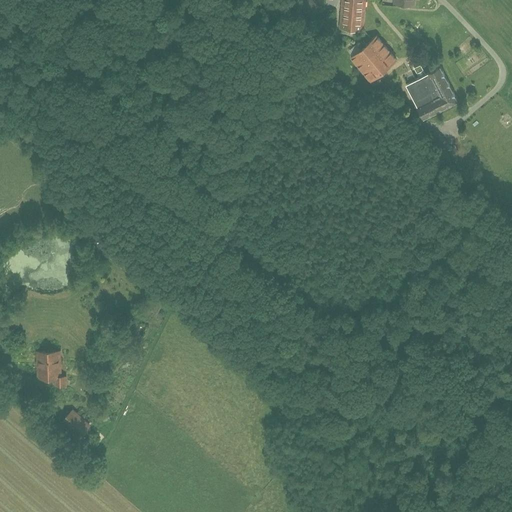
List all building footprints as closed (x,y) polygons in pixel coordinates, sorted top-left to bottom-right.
[(308,14),(313,18),(315,20),(325,10),(323,8),(314,0),(304,0),(300,4),(308,14)] [(342,0),(340,28),(363,30),(365,0),(342,0)] [(366,45),(362,48),(361,48),(351,57),(371,81),(381,72),(381,71),(385,67),(386,68),(396,60),(376,35),(366,44),(366,45)] [(423,70),(417,73),(419,78),(409,83),(410,84),(407,85),(408,88),(411,86),(421,105),(418,106),(424,118),(458,100),(440,67),(425,74),(423,70)] [(427,139),(441,154),(451,146),(436,130),(427,139)] [(60,351),(38,351),(38,378),(56,377),(56,385),(66,385),(65,376),(60,376),(60,351)] [(71,406),(59,418),(77,437),(89,425),(71,406)]
